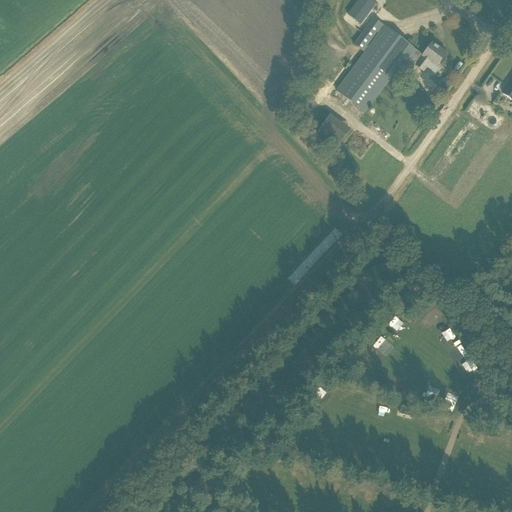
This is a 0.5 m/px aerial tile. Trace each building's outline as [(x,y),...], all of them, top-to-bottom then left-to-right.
[(369,0),(358,0),(347,16),(360,25),(375,4),(369,0)] [(364,53),(336,91),(365,113),(406,58),(423,72),(430,62),(437,67),(446,54),(432,44),(423,56),(373,19),(353,45),(364,53)] [(511,80),(502,94),(511,101),(511,80)] [(319,131),(333,141),(343,127),(338,124),(340,122),(330,116),(319,131)] [(447,344),(455,340),(450,331),(441,335),(447,344)] [(459,344),(454,347),(460,357),(465,354),(459,344)] [(414,404),(396,399),(393,412),(411,417),(414,404)] [(491,447),(502,450),(506,434),(495,431),(491,447)] [(304,445),(298,453),(304,458),(310,450),(304,445)] [(289,469),(288,479),(297,481),(298,470),(289,469)] [(339,495),(342,480),(334,479),(331,494),(339,495)]
